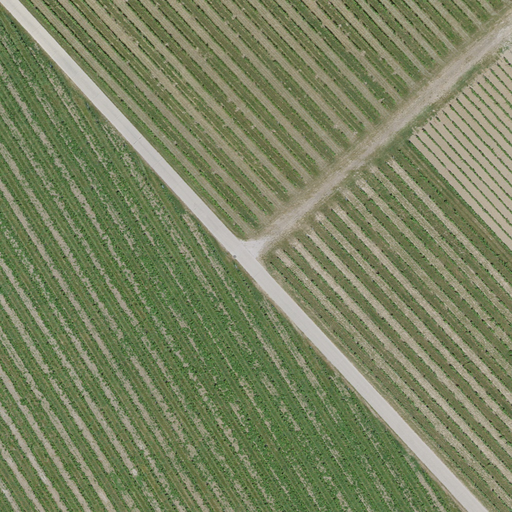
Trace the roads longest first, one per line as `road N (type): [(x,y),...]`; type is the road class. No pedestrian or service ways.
road 1 (track): [(480,511),(8,0)]
road 2 (track): [(511,15),(237,247)]
